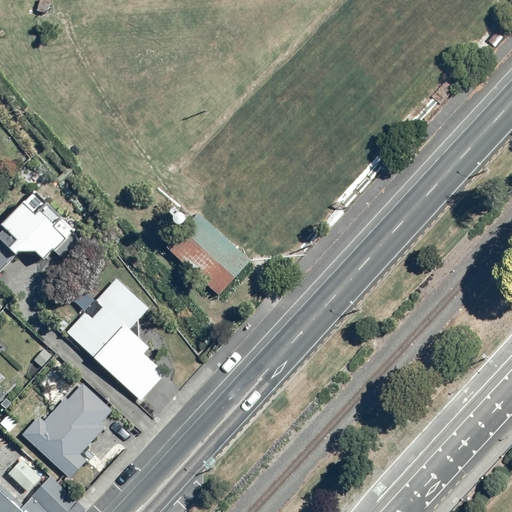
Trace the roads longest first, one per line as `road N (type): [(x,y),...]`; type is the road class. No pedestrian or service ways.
road 1 (secondary): [(511,101),(132,511)]
road 2 (tertiary): [(398,511),(511,390)]
